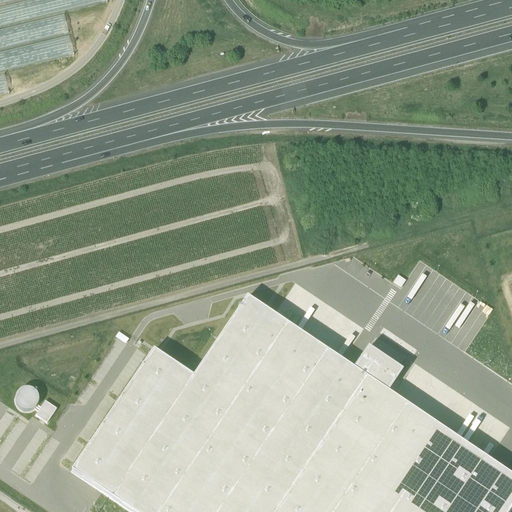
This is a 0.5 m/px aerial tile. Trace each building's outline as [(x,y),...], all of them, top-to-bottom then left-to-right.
[(397,277),(392,285),(400,290),(405,282),(397,277)] [(152,353),(71,474),(127,511),(510,511),(511,509),(511,479),(391,398),(387,396),(352,372),(246,300),(192,380),(152,353)] [(128,341),(118,334),(115,339),(125,346),(128,341)] [(367,350),(352,372),(387,396),(396,383),(402,374),(367,350)] [(400,385),(396,383),(387,396),(391,398),(400,385)] [(17,409),(25,413),(34,411),(38,403),(36,394),(28,390),(19,392),(15,400),(17,409)] [(45,403),(35,417),(47,425),(56,411),(45,403)]
